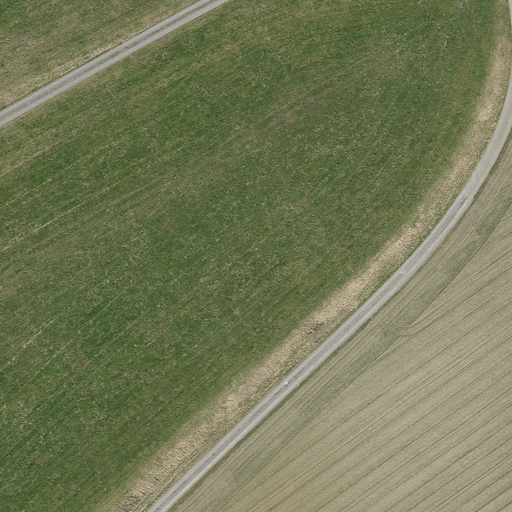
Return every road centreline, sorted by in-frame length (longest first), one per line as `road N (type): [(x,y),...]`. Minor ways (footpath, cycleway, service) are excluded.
road 1 (track): [(511,104),(494,156),(440,237),(165,511)]
road 2 (track): [(0,121),(217,0)]
